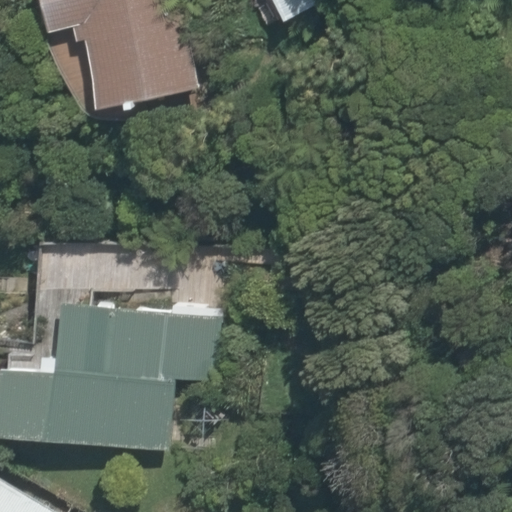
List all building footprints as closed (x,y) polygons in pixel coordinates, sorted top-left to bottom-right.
[(184,0),(33,0),(35,30),(85,27),(89,96),(190,90),(184,0)] [(328,0),(267,0),(279,24),(329,0),(328,0)] [(30,250),(28,302),(50,303),(95,305),(209,311),(211,258),(30,250)] [(233,378),(236,312),(209,311),(95,305),(50,303),(47,369),(0,366),(0,432),(167,441),(170,375),(233,378)] [(66,511),(0,474),(0,511),(66,511)]
